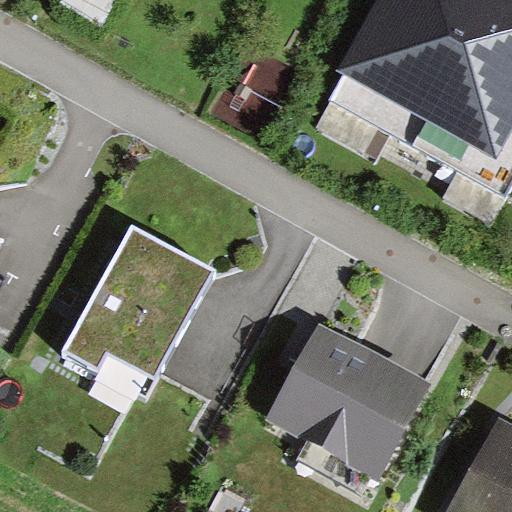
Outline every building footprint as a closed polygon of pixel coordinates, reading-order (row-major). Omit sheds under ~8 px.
[(114,0),(61,0),(61,3),(103,23),(114,0)] [(511,0),(381,0),(330,99),(505,189),(511,174),(511,0)] [(213,273),(130,230),(65,351),(100,370),(109,353),(156,378),(213,273)] [(429,382),(322,325),(272,419),(314,441),(305,458),(370,493),(429,382)] [(456,511),(511,511),(511,430),(502,425),(456,511)]
